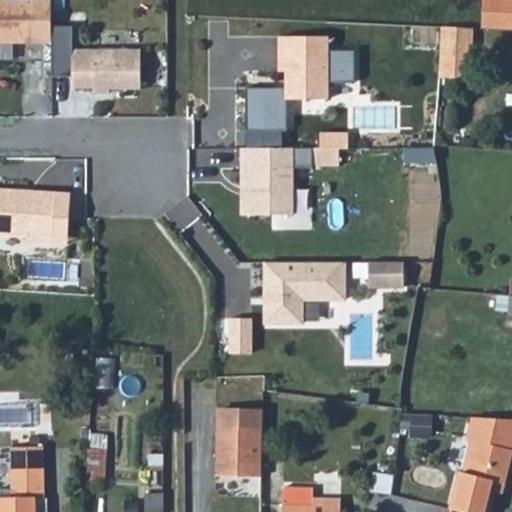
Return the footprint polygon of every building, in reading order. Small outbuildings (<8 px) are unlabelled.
[(33,0),(0,0),(0,43),(33,43),(33,0)] [(511,0),(480,0),(479,24),(511,25),(511,0)] [(469,23),(438,21),(437,42),(435,72),(466,75),(469,23)] [(331,36),(278,35),(277,74),(287,74),(286,89),(248,88),(247,128),(283,129),(284,97),(329,98),(329,82),(355,83),(356,51),(330,51),(331,36)] [(139,51),(73,51),(73,88),(94,88),(94,93),(109,93),(109,89),(139,89),(139,51)] [(243,167),(243,215),(292,215),(292,168),(312,168),(312,149),(237,148),(237,167),(243,167)] [(56,195),(0,190),(0,236),(27,238),(26,242),(53,244),(56,195)] [(269,300),(269,324),(302,324),(302,301),(345,301),(345,263),(266,263),(266,300),(269,300)] [(404,263),(370,263),(370,287),(404,287),(404,263)] [(436,405),(407,402),(403,415),(435,418),(436,405)] [(511,412),(471,409),(468,429),(475,430),(468,463),(461,462),(453,499),(492,507),(498,480),(500,471),(508,472),(511,452),(511,443),(507,443),(509,426),(511,425),(511,412)] [(260,427),(213,426),(213,475),(227,475),(260,476),(260,427)] [(468,429),(461,462),(468,463),(475,430),(468,429)] [(35,462),(36,486),(52,486),(52,444),(18,444),(18,462),(35,462)] [(396,463),(384,462),(383,472),(396,473),(396,463)] [(500,471),(498,480),(506,482),(508,472),(500,471)] [(149,502),(169,503),(170,482),(150,481),(149,502)] [(37,511),(36,486),(0,485),(0,502),(0,503),(1,511),(37,511)] [(319,490),(287,489),(286,511),(347,511),(348,502),(319,501),(319,490)]
